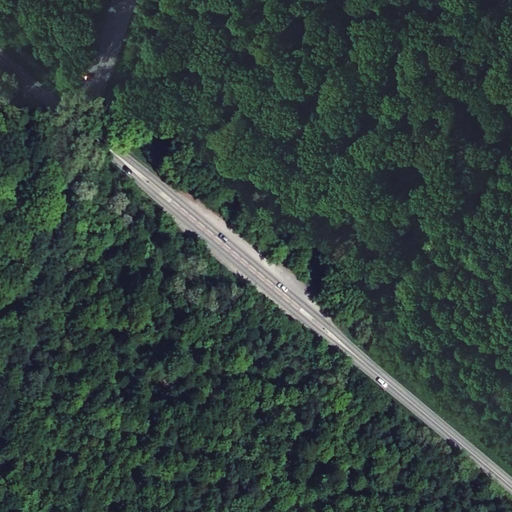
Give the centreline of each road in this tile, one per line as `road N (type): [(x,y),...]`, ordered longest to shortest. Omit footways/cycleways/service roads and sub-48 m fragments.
road 1 (tertiary): [(511,487),(82,128)]
road 2 (unclassified): [(0,372),(82,128)]
road 3 (unclassified): [(130,0),(82,128)]
